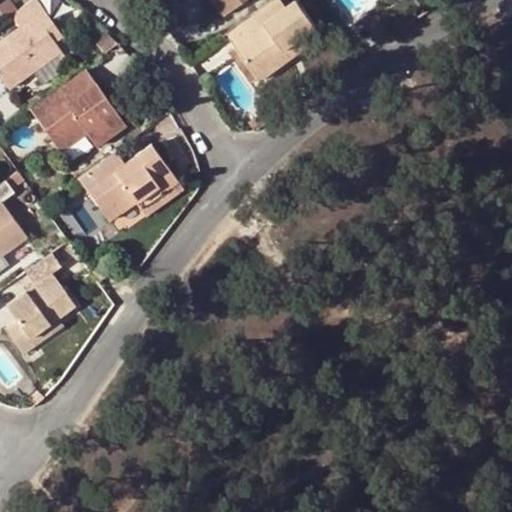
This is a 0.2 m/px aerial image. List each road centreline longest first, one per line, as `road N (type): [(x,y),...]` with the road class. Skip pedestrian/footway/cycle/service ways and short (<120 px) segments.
road 1 (residential): [(28,475),(222,192)]
road 2 (residential): [(222,192),(511,9)]
road 3 (track): [(511,330),(385,294),(267,233),(222,192)]
road 4 (residential): [(222,192),(206,118),(155,50),(88,0)]
